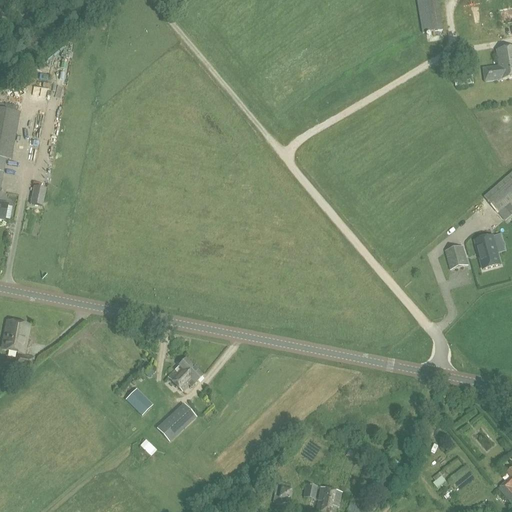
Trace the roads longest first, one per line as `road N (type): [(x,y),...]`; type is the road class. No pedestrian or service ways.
road 1 (primary): [(490,385),(0,288)]
road 2 (track): [(153,0),(434,333)]
road 3 (track): [(281,155),(452,53),(511,41)]
